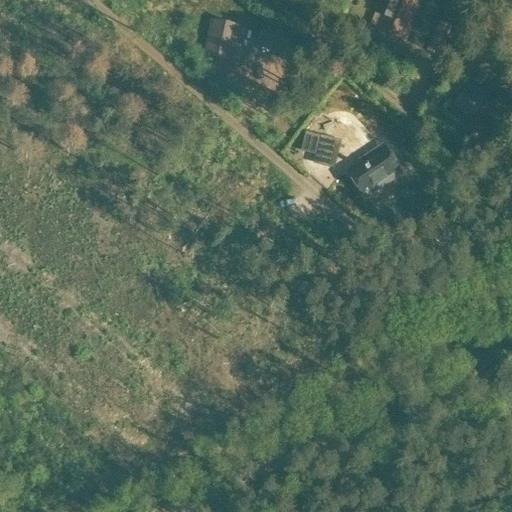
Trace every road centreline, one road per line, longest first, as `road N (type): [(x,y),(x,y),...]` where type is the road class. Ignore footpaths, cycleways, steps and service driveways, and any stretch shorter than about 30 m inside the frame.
road 1 (track): [(481,370),(320,212),(73,0)]
road 2 (track): [(176,511),(230,480),(410,426),(511,343)]
road 3 (track): [(511,206),(273,0)]
